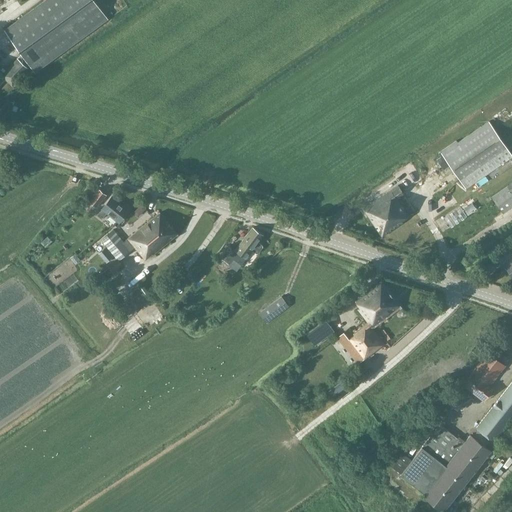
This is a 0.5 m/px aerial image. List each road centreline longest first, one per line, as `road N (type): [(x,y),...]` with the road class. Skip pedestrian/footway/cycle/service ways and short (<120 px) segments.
road 1 (tertiary): [(511,301),(0,136)]
road 2 (track): [(94,511),(250,413),(287,433),(405,346),(446,304),(455,282)]
road 3 (track): [(0,250),(76,182),(85,163)]
